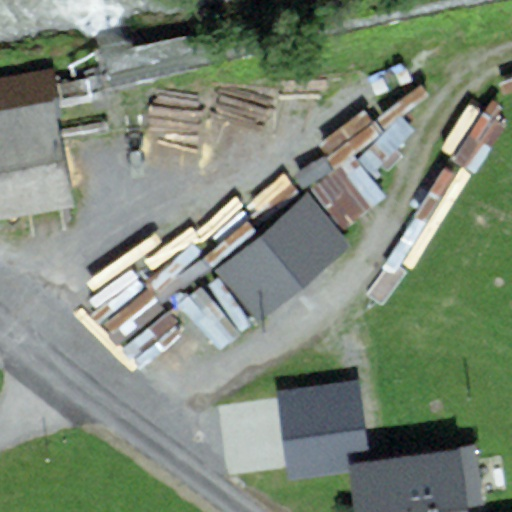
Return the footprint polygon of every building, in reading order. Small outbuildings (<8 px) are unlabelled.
[(0,205),(67,195),(49,101),(0,109),(0,205)] [(340,154),(310,172),(337,219),(368,201),(340,154)] [(223,265),(254,304),(337,239),(306,200),(223,265)] [(360,453),(350,381),(281,391),(291,462),(360,453)] [(461,511),(453,447),(359,459),(365,511),(461,511)]
